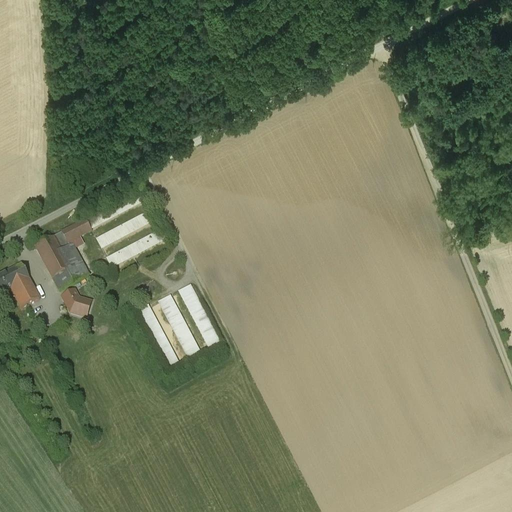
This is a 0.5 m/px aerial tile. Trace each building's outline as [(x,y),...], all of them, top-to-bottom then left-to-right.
[(140,193),(87,220),(93,232),(147,204),(140,193)] [(151,212),(96,241),(102,253),(157,224),(151,212)] [(70,243),(93,232),(88,222),(36,248),(59,293),(88,279),(70,243)] [(161,231),(106,260),(112,272),(167,243),(161,231)] [(0,297),(11,292),(29,282),(21,266),(0,277),(0,297)] [(41,303),(29,282),(11,292),(23,313),(41,303)] [(222,347),(190,287),(178,294),(209,353),(222,347)] [(80,300),(75,291),(61,299),(70,316),(87,321),(92,303),(80,300)] [(203,358),(170,298),(158,304),(191,364),(203,358)] [(182,369),(148,307),(136,313),(170,375),(182,369)]
